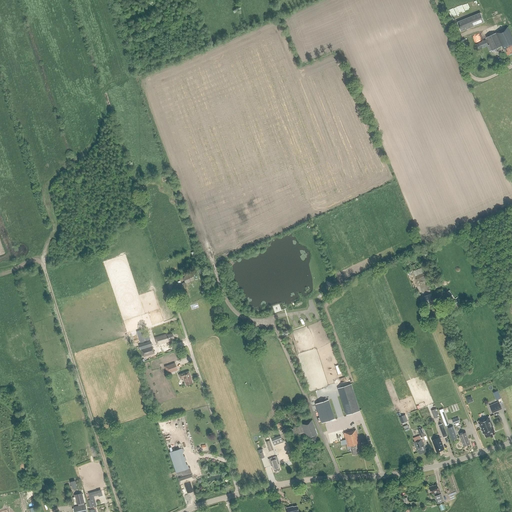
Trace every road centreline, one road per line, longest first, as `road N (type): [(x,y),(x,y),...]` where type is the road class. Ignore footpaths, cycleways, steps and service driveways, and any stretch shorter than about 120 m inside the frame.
road 1 (tertiary): [(185,511),(281,484),(404,472),(511,442)]
road 2 (track): [(121,511),(44,261)]
road 3 (track): [(482,452),(431,324)]
road 4 (track): [(511,66),(471,77),(435,0)]
